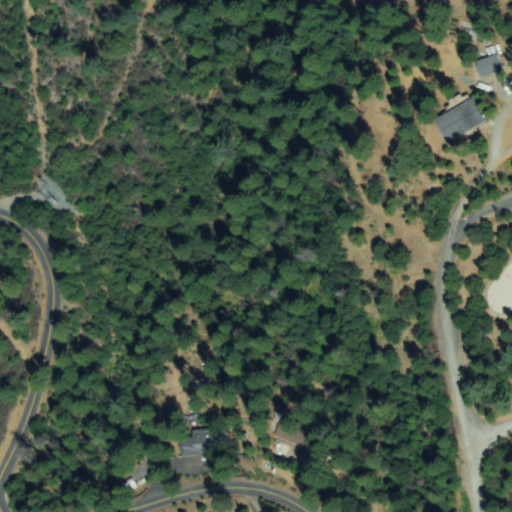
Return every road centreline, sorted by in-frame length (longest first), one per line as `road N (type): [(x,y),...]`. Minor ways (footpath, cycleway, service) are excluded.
road 1 (tertiary): [(286,511),(215,491),(125,511),(12,441),(36,362),(40,291),(26,250),(0,214)]
road 2 (residential): [(472,511),(441,335),(438,269),(470,218),(511,203)]
